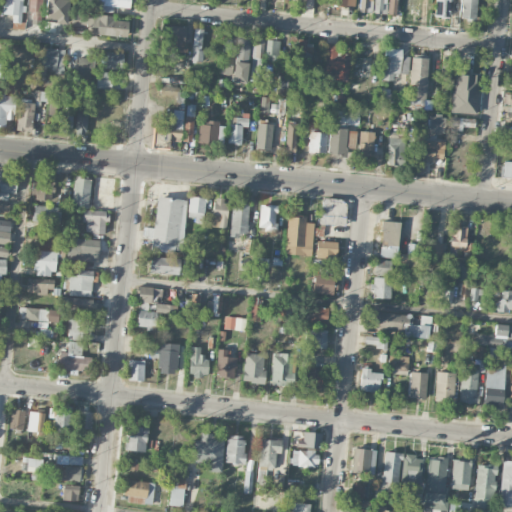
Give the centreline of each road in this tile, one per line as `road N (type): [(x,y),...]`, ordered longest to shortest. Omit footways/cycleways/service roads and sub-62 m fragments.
road 1 (secondary): [(0,148),(511,202)]
road 2 (residential): [(511,439),(0,386)]
road 3 (residential): [(98,511),(150,0)]
road 4 (residential): [(500,45),(150,6)]
road 5 (residential): [(331,511),(363,187)]
road 6 (residential): [(484,200),(504,0)]
